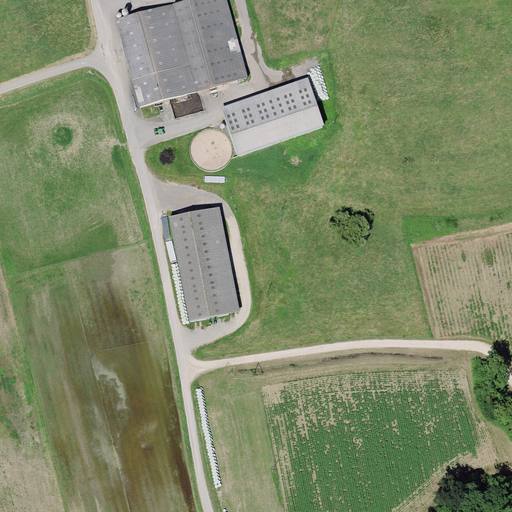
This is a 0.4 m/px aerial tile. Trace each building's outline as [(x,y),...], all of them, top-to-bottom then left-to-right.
[(231,83),(206,0),(192,0),(177,4),(200,91),(231,83)] [(227,0),(206,0),(231,83),(250,78),(227,0)] [(117,20),(141,107),(200,91),(177,4),(117,20)] [(226,117),(238,155),(324,126),(311,88),(226,117)] [(218,208),(169,218),(190,321),(239,311),(218,208)]
